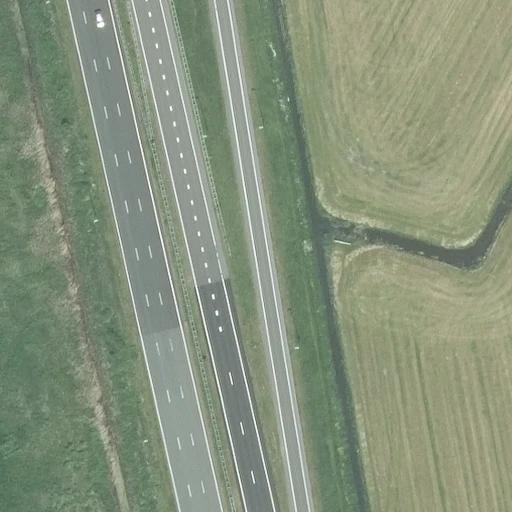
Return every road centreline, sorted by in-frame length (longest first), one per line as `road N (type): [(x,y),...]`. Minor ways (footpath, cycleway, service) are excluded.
road 1 (trunk): [(85,0),(200,511)]
road 2 (trunk): [(259,511),(145,0)]
road 3 (trunk): [(301,511),(219,0)]
